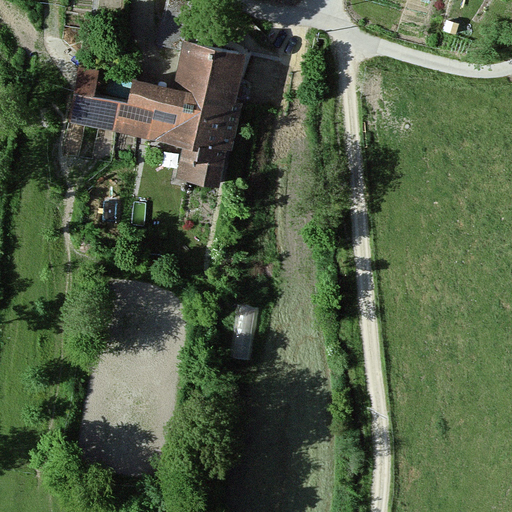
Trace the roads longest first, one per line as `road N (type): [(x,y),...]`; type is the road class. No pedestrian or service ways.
road 1 (track): [(376,511),(375,418),(339,32)]
road 2 (residential): [(230,0),(494,74),(511,72)]
